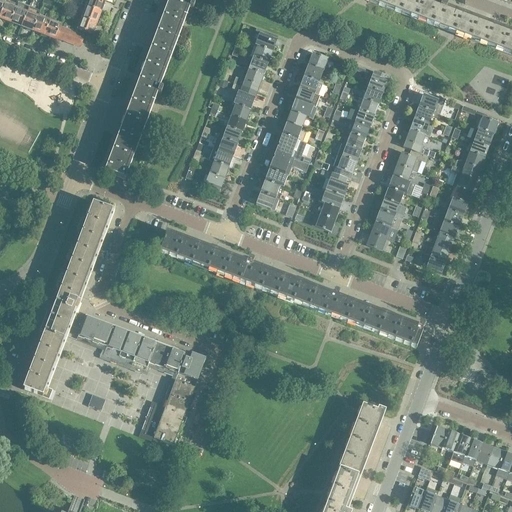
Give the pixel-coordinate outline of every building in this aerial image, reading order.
[(101,13),(105,2),(101,0),(85,0),(89,1),(87,8),(101,13)] [(157,88),(187,9),(192,11),(195,5),(189,3),(189,0),(169,0),(163,18),(133,95),(107,167),(105,173),(123,179),(128,181),(131,176),(125,173),(151,102),(155,94),(160,96),(163,90),(157,88)] [(361,0),(450,33),(511,56),(511,35),(457,15),(445,11),(447,5),(442,3),(440,9),(416,0),(361,0)] [(0,19),(10,23),(16,8),(4,4),(0,16),(0,19)] [(22,27),(27,12),(16,8),(10,23),(22,27)] [(97,24),(101,13),(87,8),(82,19),(97,24)] [(33,32),(38,16),(27,12),(22,27),(33,32)] [(44,36),(51,17),(46,15),(45,19),(38,16),(33,32),(44,36)] [(56,40),(57,38),(61,28),(61,26),(55,23),(57,19),(51,17),(44,36),(56,40)] [(92,36),(97,24),(82,19),(78,30),(85,33),(92,36)] [(83,36),(85,33),(78,30),(77,34),(61,28),(57,38),(57,39),(80,48),(81,47),(85,37),(85,36),(83,36)] [(257,47),(272,53),(274,46),(276,42),(277,41),(261,35),(261,36),(262,36),(258,47),(257,47)] [(272,54),(272,53),(257,47),(257,48),(258,48),(254,59),(253,59),(268,65),(268,64),(267,64),(271,53),(272,54)] [(308,66),(308,67),(322,72),(323,72),(323,71),(327,60),(328,61),(328,60),(312,55),(313,56),(309,67),(308,66)] [(268,65),(253,59),(252,59),(253,60),(249,70),(248,70),(264,76),(263,76),(267,65),(268,65)] [(388,79),(374,73),(352,65),(351,70),(367,76),(365,80),(371,82),(368,89),(367,89),(383,95),(383,94),(382,94),(386,83),(387,83),(386,82),(388,79)] [(318,83),(322,72),(308,67),(306,74),(304,78),(303,78),(318,83)] [(264,76),(248,70),(246,69),(242,80),(236,77),(233,85),(249,91),(257,94),(257,93),(256,93),(258,88),(259,88),(259,87),(263,76),(264,76)] [(322,85),(318,83),(303,78),(304,79),(302,85),(300,89),(299,89),(314,95),(317,96),(322,85)] [(220,81),(217,88),(225,91),(228,84),(220,81)] [(247,96),(249,91),(233,85),(231,91),(237,93),(233,104),(235,105),(250,111),(251,111),(250,111),(252,104),(254,100),(255,100),(255,99),(247,96)] [(310,106),(314,95),(299,89),(299,90),(300,90),(297,97),(296,101),(295,101),(309,106),(310,107),(310,106)] [(383,95),(367,89),(368,89),(364,100),(363,100),(378,106),(378,105),(382,95),(383,95)] [(423,97),(422,101),(419,108),(418,108),(433,113),(437,102),(438,102),(423,96),(422,97),(423,97)] [(378,106),(363,100),(363,101),(364,101),(360,112),(359,111),(359,112),(374,117),(373,117),(377,106),(378,106)] [(305,117),(309,106),(295,101),(295,102),(293,108),(291,112),(290,112),(305,118),(306,118),(305,117)] [(250,111),(235,105),(235,106),(236,106),(231,117),(230,117),(246,123),(246,122),(245,122),(248,115),(250,111)] [(484,119),(486,116),(463,107),(461,111),(482,119),(478,130),(493,136),(492,135),(497,124),(497,125),(498,124),(484,119)] [(433,114),(433,113),(418,108),(419,109),(415,119),(414,119),(429,125),(428,125),(432,114),(433,115),(433,114)] [(374,118),(374,117),(359,112),(356,111),(352,122),(355,124),(370,129),(369,128),(373,118),(374,118)] [(301,129),(305,118),(290,112),(290,113),(291,113),(289,120),(287,124),(286,124),(301,129),(302,130),(302,129),(301,129)] [(246,123),(230,117),(231,118),(227,128),(226,128),(242,134),(241,134),(245,123),(246,123)] [(429,126),(429,125),(414,119),(414,120),(415,120),(411,131),(410,131),(425,137),(425,136),(424,136),(428,125),(429,126)] [(370,129),(355,124),(352,122),(351,122),(349,126),(353,128),(351,135),(350,134),(350,135),(365,140),(366,140),(365,140),(369,129),(370,129)] [(297,140),(301,129),(286,124),(287,125),(283,135),(282,135),(297,141),(298,141),(297,140)] [(242,134),(226,128),(226,129),(227,129),(223,140),(222,140),(238,146),(238,145),(237,145),(239,138),(241,134),(242,134)] [(493,136),(478,130),(474,129),(470,140),(473,142),(489,148),(489,147),(488,147),(491,140),(492,136),(493,136)] [(425,137),(410,131),(404,149),(411,151),(427,157),(429,151),(420,148),(424,137),(425,137)] [(297,141),(282,135),(282,136),(283,136),(278,147),(277,147),(278,148),(276,153),(276,152),(275,153),(276,153),(299,162),(301,156),(297,154),(301,143),(296,141),(297,141)] [(365,141),(365,140),(350,135),(351,135),(347,146),(346,146),(361,152),(360,151),(365,140),(365,141)] [(237,146),(238,146),(222,140),(223,141),(218,151),(233,157),(235,150),(237,146)] [(489,148),(473,142),(474,142),(470,153),(469,153),(485,159),(484,158),(486,152),(488,148),(489,148)] [(361,152),(346,146),(343,145),(339,157),(357,163),(356,163),(360,152),(361,152)] [(233,157),(218,151),(217,152),(218,152),(214,163),(213,163),(229,169),(229,168),(228,168),(232,157),(233,157)] [(424,164),(427,157),(411,151),(409,157),(401,154),(401,155),(402,155),(397,166),(396,166),(411,171),(410,172),(411,172),(416,174),(421,162),(424,164)] [(299,162),(276,153),(274,159),(273,159),(274,160),(270,170),(269,170),(269,171),(285,177),(285,176),(284,176),(288,165),(297,168),(299,162)] [(484,159),(485,159),(469,153),(470,154),(465,165),(465,164),(465,165),(456,161),(454,168),(470,174),(472,168),(480,171),(480,170),(484,159)] [(357,164),(357,163),(339,157),(335,168),(329,166),(326,172),(342,178),(346,179),(349,174),(352,175),(353,175),(352,174),(353,170),(356,163),(357,164)] [(229,169),(213,163),(210,161),(208,166),(212,168),(210,174),(209,174),(225,180),(224,179),(228,169),(229,169)] [(406,183),(410,172),(411,171),(396,166),(397,167),(393,177),(392,177),(392,178),(393,178),(406,183)] [(196,170),(190,167),(185,179),(192,181),(196,170)] [(470,174),(454,168),(452,167),(450,173),(456,175),(452,187),(456,188),(457,189),(471,194),(472,194),(471,193),(475,182),(476,183),(476,182),(475,182),(477,177),(478,177),(470,174)] [(288,178),(285,177),(269,171),(267,178),(265,182),(264,182),(283,189),(288,178)] [(346,179),(342,178),(326,172),(324,178),(329,180),(325,192),(328,193),(344,198),(343,198),(347,187),(348,187),(344,185),(346,179)] [(225,180),(209,174),(209,175),(205,173),(201,185),(205,186),(220,192),(220,191),(224,180),(225,180)] [(407,183),(406,183),(393,178),(389,189),(388,189),(402,194),(406,183),(407,184),(407,183)] [(283,189),(264,182),(265,182),(261,193),(260,193),(276,200),(279,201),(283,189)] [(403,195),(402,194),(388,189),(389,190),(387,193),(384,200),(398,206),(402,195),(403,195)] [(471,194),(457,189),(453,200),(452,199),(452,200),(467,206),(467,205),(466,205),(469,198),(470,194),(471,194)] [(276,200),(260,193),(260,194),(261,194),(257,205),(256,205),(272,211),(271,210),(275,200),(276,200)] [(344,199),(344,198),(328,193),(329,193),(325,204),(324,204),(339,210),(340,210),(339,209),(340,205),(343,198),(344,199)] [(467,206),(452,200),(449,199),(445,210),(463,217),(462,216),(465,210),(466,206),(467,206)] [(399,206),(398,206),(384,200),(383,201),(384,201),(380,212),(379,212),(394,217),(398,206),(398,207),(399,206)] [(78,303),(88,275),(112,212),(93,204),(53,310),(51,310),(51,311),(52,311),(43,333),(44,334),(23,390),(32,394),(49,400),(52,390),(46,388),(63,341),(65,342),(74,319),(76,320),(76,319),(74,318),(76,313),(78,313),(77,312),(80,304),(78,303)] [(339,210),(324,204),(325,205),(320,216),(335,222),(335,221),(334,221),(338,210),(339,210)] [(285,216),(292,219),(296,209),(289,206),(285,216)] [(463,217),(445,210),(443,209),(438,221),(458,229),(459,228),(458,228),(462,217),(463,217)] [(394,218),(394,217),(379,212),(380,212),(376,223),(375,223),(389,229),(393,218),(394,218)] [(335,222),(320,216),(319,216),(316,215),(311,226),(331,233),(330,232),(332,228),(334,221),(335,222)] [(458,229),(438,221),(434,233),(439,234),(454,240),(453,239),(458,228),(458,229)] [(390,229),(389,229),(375,223),(375,224),(376,224),(372,235),(371,235),(385,240),(389,229),(390,230),(390,229)] [(454,240),(439,234),(439,235),(440,235),(435,246),(435,245),(435,246),(450,252),(450,251),(449,251),(453,240),(454,240)] [(166,235),(159,253),(416,350),(422,332),(422,331),(424,326),(419,323),(417,329),(337,299),(339,294),(333,291),(331,297),(252,267),(254,261),(248,259),(248,260),(237,256),(235,261),(166,235)] [(386,241),(385,240),(371,235),(367,246),(366,246),(366,247),(381,252),(382,252),(381,251),(385,241),(386,241)] [(395,258),(402,260),(407,249),(400,246),(395,258)] [(450,252),(435,246),(434,246),(435,246),(431,257),(430,257),(446,263),(445,262),(447,255),(449,251),(450,252)] [(421,267),(441,275),(441,274),(445,263),(446,263),(430,257),(425,255),(421,267)] [(205,360),(190,354),(185,352),(185,353),(89,317),(86,315),(80,332),(78,331),(76,337),(77,338),(78,337),(78,338),(106,348),(103,356),(146,372),(149,364),(150,363),(158,366),(158,368),(162,369),(164,369),(164,368),(175,372),(174,374),(182,377),(182,376),(197,382),(197,381),(205,361),(205,360)] [(181,423),(184,418),(186,419),(190,410),(187,409),(189,403),(192,405),(195,396),(192,395),(194,390),(195,389),(182,384),(182,383),(175,381),(173,385),(175,385),(171,396),(170,395),(169,396),(170,397),(169,400),(168,400),(164,409),(166,410),(165,411),(155,407),(144,437),(158,442),(158,441),(173,446),(176,447),(179,439),(176,438),(178,432),(181,433),(184,424),(181,423)] [(92,396),(88,407),(101,412),(105,401),(92,396)] [(344,511),(349,505),(382,414),(362,406),(325,505),(328,506),(326,511),(323,510),(322,511),(344,511)] [(441,450),(448,432),(436,428),(433,436),(432,437),(433,438),(430,446),(441,450)] [(452,454),(459,437),(448,432),(441,450),(452,454)] [(464,458),(470,441),(459,437),(452,454),(464,458)] [(475,463),(482,445),(470,441),(464,458),(475,463)] [(486,467),(493,449),(482,445),(475,463),(486,467)] [(498,471),(504,454),(493,449),(486,467),(498,471)] [(509,475),(511,467),(511,456),(504,454),(498,471),(509,475)] [(431,477),(433,473),(421,468),(417,478),(429,482),(431,477)] [(418,511),(425,494),(413,489),(410,497),(409,499),(410,499),(407,507),(418,511)] [(421,511),(430,511),(436,498),(425,494),(418,511),(421,511)] [(443,511),(447,502),(436,498),(430,511),(443,511)] [(456,511),(459,506),(447,502),(443,511),(456,511)]
